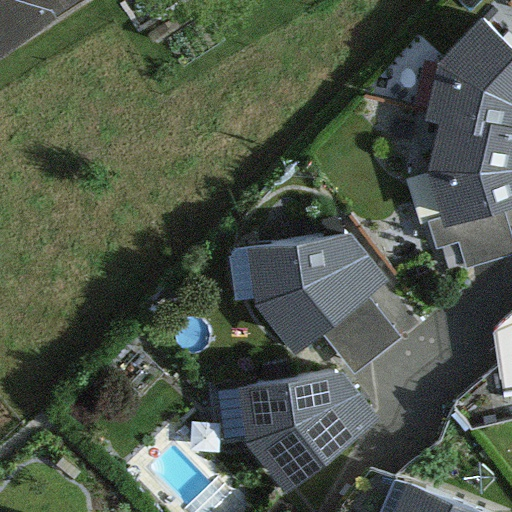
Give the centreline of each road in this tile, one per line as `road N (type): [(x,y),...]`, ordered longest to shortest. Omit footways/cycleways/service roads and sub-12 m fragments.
road 1 (secondary): [(0,229),(160,351),(315,511)]
road 2 (residential): [(511,288),(401,371)]
